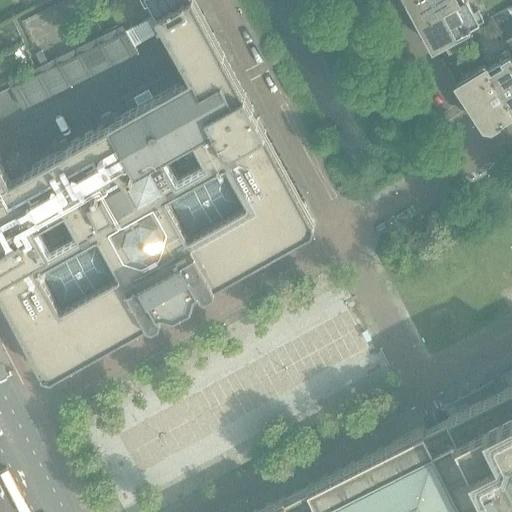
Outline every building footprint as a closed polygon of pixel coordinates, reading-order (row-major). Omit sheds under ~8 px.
[(315,221),(305,202),(213,32),(211,33),(203,18),(205,17),(203,14),(202,15),(193,0),(184,0),(157,15),(127,30),(136,46),(165,31),(186,67),(177,72),(183,82),(155,99),(150,90),(133,100),(138,108),(114,122),(109,113),(101,118),(105,126),(67,148),(64,141),(58,144),(61,151),(28,170),(25,166),(35,160),(30,152),(23,155),(22,153),(9,160),(15,171),(17,170),(20,175),(12,179),(0,155),(0,288),(44,373),(52,375),(158,316),(160,308),(171,302),(172,305),(190,295),(189,292),(199,286),(207,288),(313,229),(315,221)] [(184,0),(139,0),(144,9),(151,5),(157,15),(184,0)] [(422,24),(466,0),(410,0),(409,1),(409,7),(412,11),(416,15),(422,24)] [(470,28),(484,20),(478,9),(473,12),(467,0),(466,0),(422,24),(422,29),(424,34),(430,38),(435,47),(442,43),(448,54),(470,41),(466,33),(471,31),(470,28)] [(17,29),(12,19),(0,24),(0,25),(5,36),(17,29)] [(48,61),(42,50),(36,53),(41,64),(48,61)] [(511,56),(507,50),(502,53),(505,57),(489,67),(487,64),(484,66),(511,109),(511,56)] [(511,113),(511,109),(484,66),(483,64),(461,77),(458,85),(485,127),(492,128),(499,124),(505,120),(504,118),(511,113)] [(511,511),(511,369),(443,406),(453,425),(430,437),(424,425),(251,511),(511,511)]
